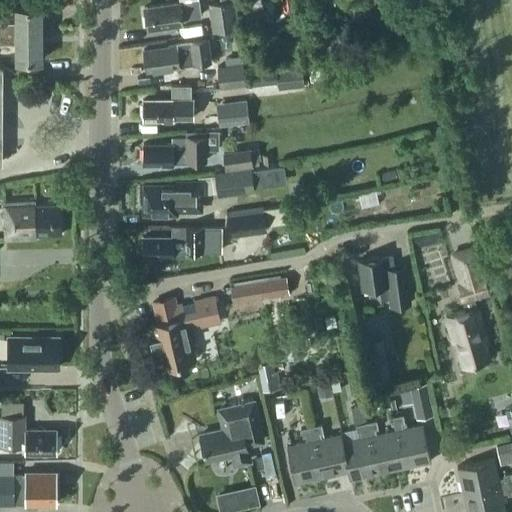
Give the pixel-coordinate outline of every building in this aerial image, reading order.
[(143,7),(146,29),(181,24),(180,18),(199,15),(197,0),(179,3),(179,2),(143,7)] [(235,27),(231,0),(224,0),(207,2),(210,30),(235,27)] [(0,22),(0,33),(41,33),(41,6),(15,6),(15,22),(0,22)] [(240,39),(238,29),(232,30),(233,40),(240,39)] [(41,59),(41,33),(0,33),(0,43),(15,43),(15,59),(41,59)] [(143,50),(146,70),(184,64),(183,63),(194,62),(194,63),(209,61),(206,38),(174,42),(174,45),(143,50)] [(353,51),(352,41),(326,43),(327,53),(353,51)] [(216,67),(219,87),(244,83),(241,63),(216,67)] [(277,68),(279,88),(303,86),(301,65),(277,68)] [(160,99),(145,99),(144,118),(173,119),(173,117),(193,117),(193,98),(191,98),(192,84),(171,83),(170,98),(160,98),(160,99)] [(249,120),(246,98),(218,102),(221,124),(249,120)] [(159,143),(144,143),(144,162),(188,162),(188,159),(207,159),(207,148),(219,148),(219,129),(207,129),(207,130),(187,130),(187,136),(172,136),(172,142),(159,142),(159,143)] [(261,165),(259,147),(222,151),(224,169),(261,165)] [(252,168),(255,186),(272,184),(269,165),(252,168)] [(219,193),(255,188),(255,186),(252,168),(216,173),(219,193)] [(177,213),(177,209),(202,209),(202,179),(177,179),(177,185),(144,185),(143,213),(177,213)] [(36,205),(36,199),(5,200),(7,239),(37,238),(37,234),(61,233),(60,204),(36,205)] [(263,210),(230,215),(232,234),(266,229),(263,210)] [(143,236),(143,255),(161,255),(163,257),(169,257),(171,255),(173,255),(173,254),(185,254),(185,249),(221,250),(221,226),(172,225),(172,236),(143,236)] [(393,267),(392,254),(360,259),(363,287),(381,284),(383,298),(391,297),(392,304),(412,301),(407,265),(393,267)] [(466,308),(447,314),(454,340),(457,339),(464,365),(489,357),(485,342),(487,341),(477,305),(476,305),(474,295),(490,291),(485,275),(458,283),(462,298),(463,298),(466,308)] [(233,285),(231,285),(233,298),(264,292),(265,296),(289,292),(287,276),(281,277),(233,285)] [(201,325),(221,321),(215,295),(177,304),(175,296),(154,301),(159,322),(152,323),(161,366),(196,358),(188,324),(200,321),(201,325)] [(337,324),(334,314),(326,315),(328,326),(337,324)] [(9,335),(9,367),(58,367),(58,335),(9,335)] [(381,339),(361,343),(368,382),(388,379),(381,339)] [(257,364),(263,390),(277,388),(271,361),(257,364)] [(339,378),(331,380),(333,391),(341,389),(339,378)] [(330,381),(316,384),(319,393),(332,390),(330,381)] [(426,382),(410,385),(417,416),(433,413),(426,382)] [(164,385),(167,396),(179,393),(176,385),(172,383),(164,385)] [(228,427),(201,433),(206,459),(233,453),(235,462),(250,459),(246,442),(261,438),(261,440),(263,439),(253,400),(219,408),(220,409),(224,408),(228,427)] [(365,416),(362,404),(352,406),(355,418),(365,416)] [(396,429),(404,465),(431,460),(423,424),(404,428),(403,421),(407,420),(405,411),(393,414),(396,429)] [(1,425),(1,446),(25,446),(25,454),(42,454),(42,451),(57,451),(57,430),(47,430),(47,428),(25,428),(25,414),(1,414),(1,425)] [(404,465),(396,429),(376,434),(374,427),(377,426),(375,418),(365,420),(377,471),(404,465)] [(349,470),(350,477),(377,471),(365,420),(356,422),(358,430),(361,429),(362,437),(343,441),(349,470)] [(343,441),(342,433),(322,438),(320,431),(323,431),(321,422),(311,424),(323,476),(349,470),(343,441)] [(323,476),(311,424),(301,427),(303,435),(306,434),(308,441),(287,445),(295,482),(323,476)] [(511,441),(497,445),(499,457),(511,453),(511,441)] [(464,493),(511,481),(511,472),(511,471),(503,473),(504,476),(499,477),(495,459),(495,457),(457,465),(457,467),(458,467),(464,493)] [(57,471),(25,471),(25,474),(0,474),(0,503),(26,503),(26,508),(37,508),(37,505),(57,505),(57,471)] [(467,511),(498,511),(506,510),(502,492),(507,491),(508,494),(511,492),(511,481),(464,493),(467,511)] [(256,486),(238,490),(241,506),(259,502),(256,486)]
